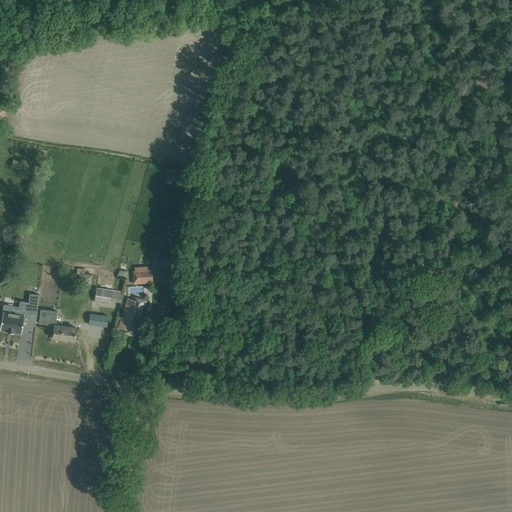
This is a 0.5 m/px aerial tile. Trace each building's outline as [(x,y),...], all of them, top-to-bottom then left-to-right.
[(14,158),(11,167),(23,171),(26,163),(14,158)] [(152,259),(152,270),(167,268),(167,258),(152,259)] [(152,274),(151,270),(139,270),(132,271),(133,283),(164,281),(164,273),(152,274)] [(109,304),(111,290),(96,288),(94,302),(109,304)] [(0,318),(0,327),(0,328),(0,329),(7,331),(7,332),(9,332),(9,331),(12,332),(12,333),(14,333),(14,332),(21,333),(23,324),(25,312),(28,313),(28,314),(37,315),(39,295),(30,294),(29,303),(20,301),(19,307),(19,310),(13,309),(12,313),(3,312),(2,319),(0,318)] [(133,301),(128,299),(118,328),(125,330),(124,333),(133,336),(146,301),(134,297),(133,301)] [(75,341),(76,326),(55,324),(57,312),(40,310),(39,324),(54,325),(53,338),(75,341)] [(88,324),(108,328),(109,318),(90,314),(88,324)] [(31,356),(43,357),(44,336),(32,335),(31,356)]
